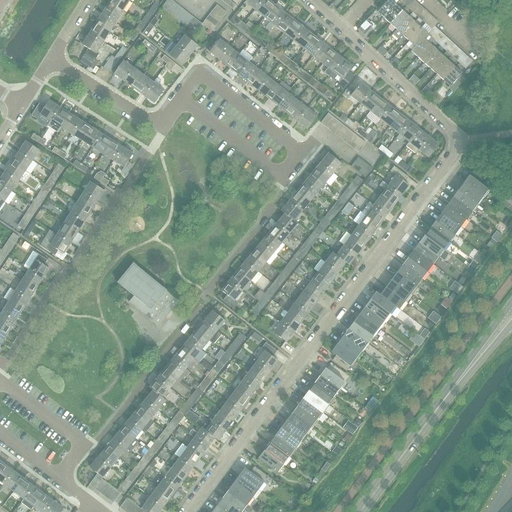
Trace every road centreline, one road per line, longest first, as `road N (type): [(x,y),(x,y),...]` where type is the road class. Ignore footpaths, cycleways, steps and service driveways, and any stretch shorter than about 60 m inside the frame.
road 1 (residential): [(185,511),(454,149),(453,134),(343,30)]
road 2 (residential): [(180,97),(279,177),(301,152),(206,77),(193,76)]
road 3 (secondary): [(359,511),(490,340)]
road 4 (residential): [(59,478),(81,447),(77,437),(0,383)]
road 5 (residential): [(158,123),(49,58)]
